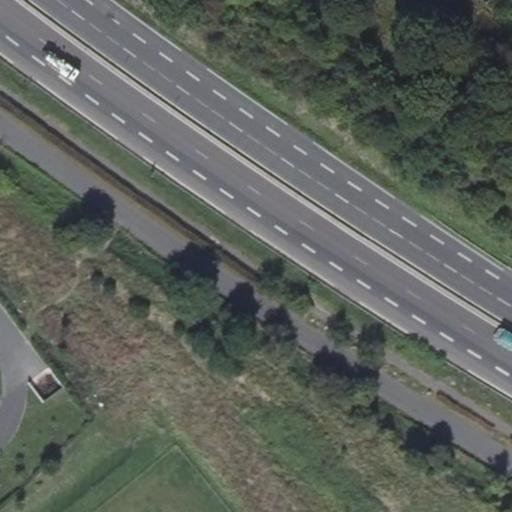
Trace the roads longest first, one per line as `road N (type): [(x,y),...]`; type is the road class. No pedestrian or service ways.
road 1 (primary): [(0,14),(225,182),(511,365)]
road 2 (primary): [(511,307),(259,147),(50,0)]
